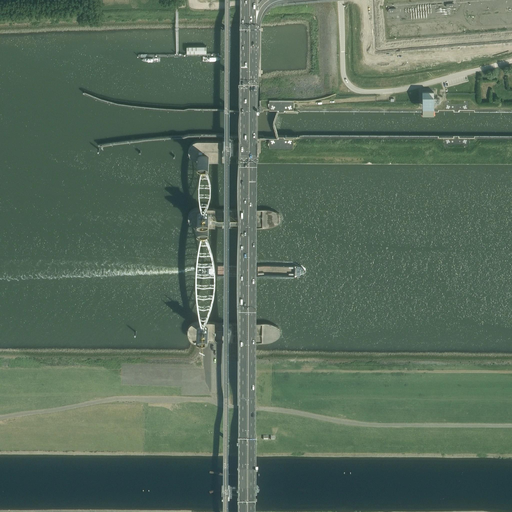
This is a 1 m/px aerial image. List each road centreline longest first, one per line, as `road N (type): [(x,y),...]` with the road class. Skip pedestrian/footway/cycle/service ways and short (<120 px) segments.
road 1 (primary): [(244,0),(242,511)]
road 2 (primary): [(251,511),(252,20)]
road 3 (unclassified): [(342,53),(348,85),(371,91),(511,60)]
